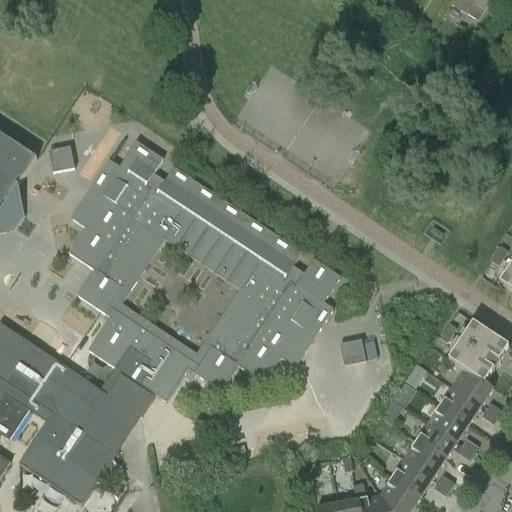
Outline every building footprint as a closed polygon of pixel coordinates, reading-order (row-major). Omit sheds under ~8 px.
[(370,3),(379,10),(385,0),(372,0),(371,1),(370,3)] [(493,0),(452,0),(450,4),(478,23),(493,0)] [(420,20),(414,29),(414,30),(427,39),(433,29),(420,20)] [(456,42),(449,54),(460,61),(468,49),(456,42)] [(0,236),(7,235),(23,211),(18,190),(37,162),(0,137),(0,236)] [(95,274),(78,300),(111,322),(89,355),(115,372),(154,398),(166,406),(188,373),(221,395),(238,369),(263,386),(280,361),(295,371),(311,346),(306,343),(310,338),(315,341),(333,314),(323,307),(340,282),(313,264),(304,278),(293,270),(302,256),(174,171),(165,185),(153,177),(162,164),(136,146),(119,172),(109,165),(91,192),(96,195),(92,201),(87,198),(71,222),(86,232),(69,257),(95,274)] [(70,150),(48,155),(53,176),(75,172),(70,150)] [(500,250),(491,264),(498,269),(508,255),(500,250)] [(511,294),(511,267),(500,287),(511,294)] [(0,404),(5,397),(30,414),(47,425),(19,467),(20,468),(31,475),(34,470),(70,494),(67,499),(82,509),(95,490),(90,486),(107,461),(112,465),(120,453),(118,445),(120,441),(136,417),(141,420),(155,400),(153,399),(154,398),(115,372),(100,393),(97,391),(86,384),(83,388),(83,389),(62,375),(60,367),(46,357),(43,362),(33,356),(14,343),(17,338),(5,330),(0,327),(0,326),(0,404)] [(448,364),(463,374),(464,373),(484,387),(485,386),(509,350),(473,326),(448,364)] [(449,327),(440,341),(447,346),(457,332),(449,327)] [(361,343),(340,348),(344,369),(366,365),(361,343)] [(493,392),(485,386),(484,387),(464,373),(463,374),(452,391),(481,411),(493,392)] [(469,428),(481,411),(452,391),(440,409),(469,428)] [(0,482),(11,466),(0,459),(0,441),(2,439),(10,444),(30,414),(5,397),(0,404),(0,482)] [(486,414),(498,422),(502,415),(490,407),(486,414)] [(440,409),(428,427),(457,446),(469,428),(440,409)] [(493,428),(498,422),(486,414),(481,420),(493,428)] [(445,464),(457,446),(428,427),(416,445),(445,464)] [(466,443),(462,450),(474,458),(478,451),(466,443)] [(433,482),(445,464),(416,445),(404,463),(433,482)] [(244,449),(229,452),(231,464),(247,461),(244,449)] [(469,464),(474,458),(462,450),(458,456),(469,464)] [(353,474),(350,460),(342,462),(345,476),(353,474)] [(404,463),(392,481),(421,500),(433,482),(404,463)] [(307,469),(309,483),(318,481),(315,467),(307,469)] [(442,479),(438,486),(450,494),(454,487),(442,479)] [(399,511),(413,511),(421,500),(392,481),(380,499),(399,511)] [(445,500),(450,494),(438,486),(434,492),(445,500)] [(358,503),(359,511),(399,511),(380,499),(366,502),(363,487),(353,489),(356,504),(358,503)] [(338,511),(359,511),(358,503),(356,504),(337,508),(338,511)]
